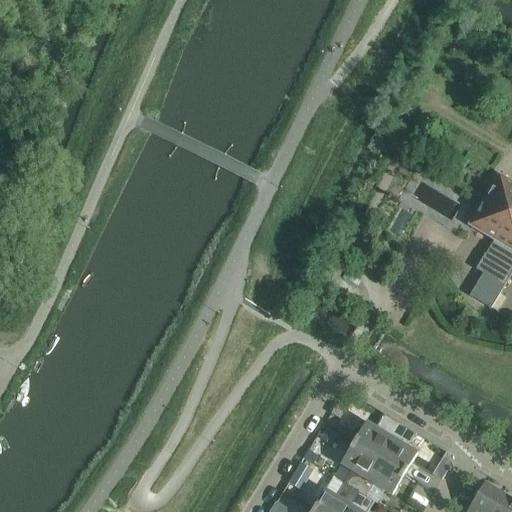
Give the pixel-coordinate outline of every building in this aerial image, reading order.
[(511,184),(500,177),(486,201),(511,217),(511,184)] [(505,287),(511,274),(511,217),(486,201),(471,225),(499,242),(493,251),(489,257),(486,255),(476,270),(484,274),(470,296),(492,309),(505,287)] [(345,411),(337,406),(331,414),(340,420),(345,411)] [(384,416),(376,429),(367,423),(354,444),(379,460),(400,425),(384,416)] [(418,454),(408,449),(416,435),(400,425),(379,460),(405,475),(418,454)] [(338,435),(327,428),(320,439),(332,446),(338,435)] [(341,466),(359,476),(351,489),(359,494),(379,460),(354,444),(341,466)] [(314,466),(319,458),(309,452),(304,460),(314,466)] [(374,486),(392,496),(405,475),(379,460),(359,494),(367,498),(374,486)] [(290,483),(289,484),(301,492),(314,471),(301,464),(296,472),(290,483)] [(439,467),(434,476),(442,481),(447,473),(439,467)] [(485,485),(468,511),(494,511),(504,496),(485,485)] [(344,502),(326,491),(313,511),(347,511),(359,494),(351,489),(344,502)] [(360,511),(359,511),(367,498),(359,494),(347,511),(360,511)] [(511,511),(511,501),(504,496),(494,511),(511,511)]
